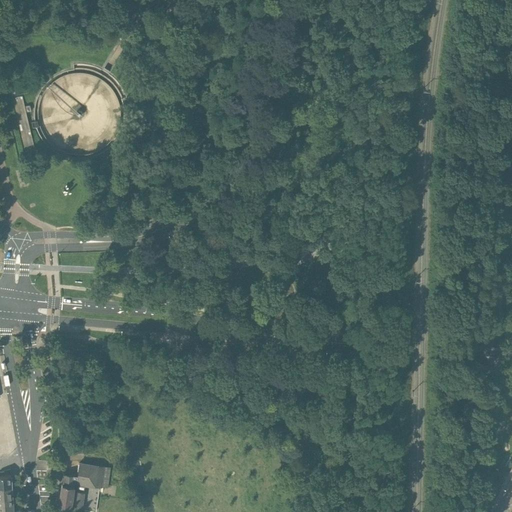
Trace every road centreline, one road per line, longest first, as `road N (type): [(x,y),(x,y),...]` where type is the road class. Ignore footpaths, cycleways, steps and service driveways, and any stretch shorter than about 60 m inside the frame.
road 1 (tertiary): [(103,241),(169,225),(229,172),(281,0)]
road 2 (secondary): [(230,330),(498,357)]
road 3 (secondary): [(230,330),(156,312),(25,297)]
road 4 (secondary): [(28,317),(230,330)]
